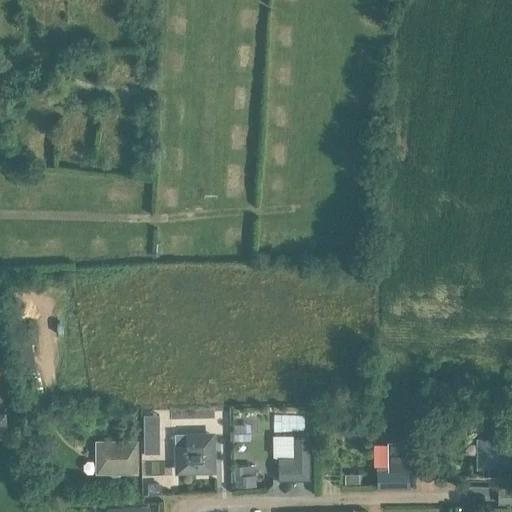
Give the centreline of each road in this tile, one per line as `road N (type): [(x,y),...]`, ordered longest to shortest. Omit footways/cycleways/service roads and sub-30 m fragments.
road 1 (track): [(291,211),(314,209),(327,0)]
road 2 (track): [(216,0),(203,219)]
